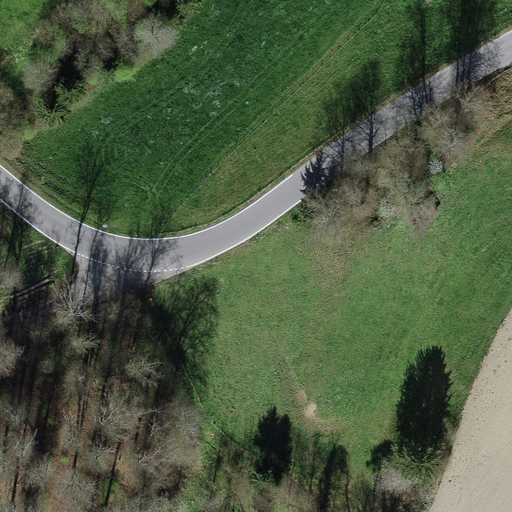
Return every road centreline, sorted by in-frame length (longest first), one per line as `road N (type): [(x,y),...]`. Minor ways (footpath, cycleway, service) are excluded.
road 1 (tertiary): [(511,43),(402,109),(260,215),(186,250),(141,255),(101,247),(58,227),(0,183)]
road 2 (track): [(101,247),(60,306),(0,327)]
